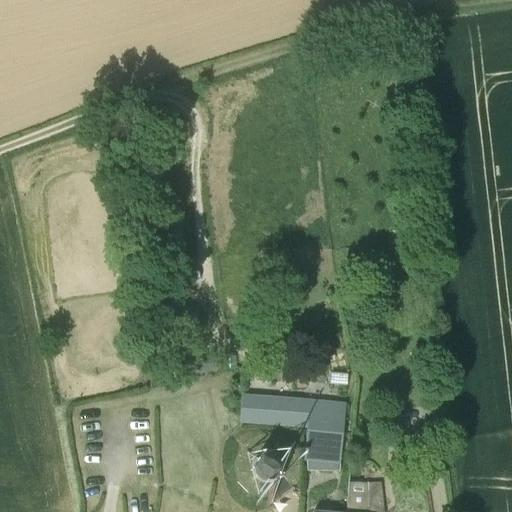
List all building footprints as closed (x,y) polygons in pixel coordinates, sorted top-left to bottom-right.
[(217,372),(215,356),(180,359),(182,376),(217,372)] [(235,356),(220,357),(222,370),(237,368),(235,356)] [(341,404),(309,402),(309,403),(242,403),(242,423),(307,425),(306,443),(307,458),(334,458),(339,433),(341,404)] [(415,446),(394,448),(396,464),(416,462),(415,446)] [(272,505),(294,489),(283,472),(281,472),(282,469),(282,466),(282,464),(281,461),(280,458),(279,456),(277,454),(274,453),(272,452),(269,451),(267,451),(264,451),(261,452),(259,453),(256,454),(255,456),(253,458),(252,461),(251,464),(251,466),(251,469),(252,472),(253,474),(255,476),(256,478),(259,480),(261,481),(262,482),(263,482),(259,485),(272,505)] [(331,471),(331,462),(307,462),(307,471),(331,471)] [(358,483),(348,482),(345,511),(369,511),(369,509),(383,507),(381,482),(368,483),(358,483)]
